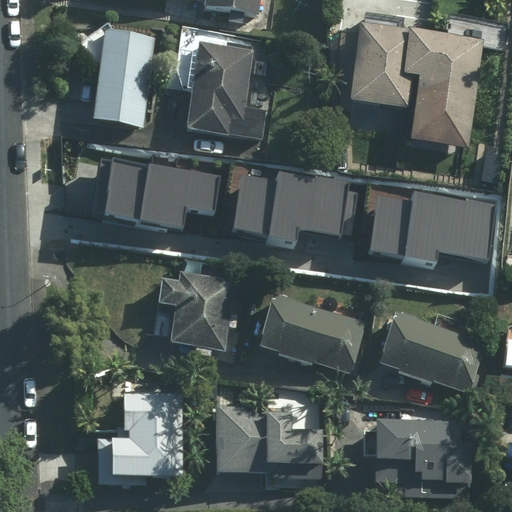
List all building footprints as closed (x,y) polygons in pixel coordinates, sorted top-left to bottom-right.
[(271,0),(118,0),(206,7),(205,17),(260,21),(261,0),(271,1),(271,0)] [(482,41),(358,30),(349,113),(412,119),(410,151),(472,157),(482,41)] [(155,41),(102,35),(92,128),(145,134),(155,41)] [(245,111),(252,55),(198,49),(187,137),(262,146),(266,113),(245,111)] [(109,156),(99,213),(187,227),(191,205),(215,209),(221,175),(109,156)] [(244,178),(237,230),(264,234),(263,242),(300,247),(302,234),(346,241),(354,192),(345,191),(346,182),(280,172),(278,183),(244,178)] [(382,197),(374,249),(402,253),(401,261),(437,266),(439,253),(484,260),(491,211),(482,210),(484,201),(418,191),(416,202),(382,197)] [(239,318),(230,317),(233,284),(181,279),(180,288),(161,286),(156,341),(175,343),(174,351),(194,352),(193,362),(210,364),(211,354),(226,355),(228,334),(237,334),(239,318)] [(321,299),(317,314),(276,304),(263,356),(354,379),(367,327),(334,319),(338,304),(321,299)] [(487,345),(391,320),(376,375),(472,401),(487,345)] [(511,348),(503,347),(501,376),(511,376),(511,348)] [(181,486),(181,404),(122,404),(122,427),(118,427),(118,446),(97,446),(97,494),(144,494),(144,486),(181,486)] [(290,413),(213,414),(213,481),(282,481),(282,472),(319,472),(319,439),(290,439),(290,413)] [(446,430),(371,432),(373,492),(401,491),(401,502),(475,500),(474,452),(447,453),(446,430)]
